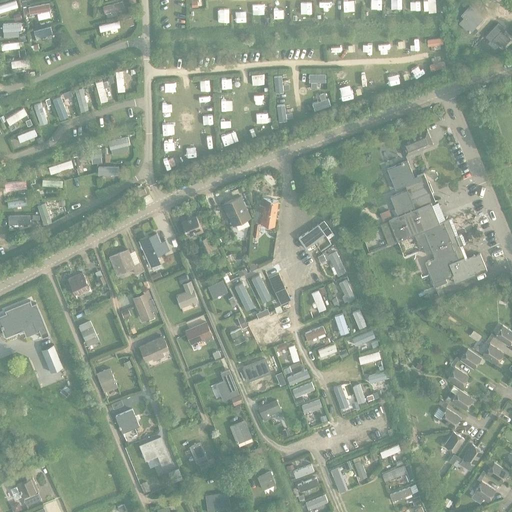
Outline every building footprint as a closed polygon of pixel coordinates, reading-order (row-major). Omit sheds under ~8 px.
[(15,0),(12,0),(0,3),(0,11),(17,6),(15,0)] [(121,0),(102,5),(104,12),(110,10),(111,14),(116,12),(115,9),(124,7),(121,0)] [(48,1),(28,5),(29,13),(32,12),(33,16),(36,15),(35,12),(50,9),(48,1)] [(461,15),(464,18),(459,23),(469,32),(482,18),(469,6),(461,15)] [(118,20),(98,24),(100,31),(109,28),(110,31),(114,30),(113,27),(119,26),(118,20)] [(20,22),(2,23),(2,31),(13,30),(13,33),(16,33),(16,30),(21,30),(20,22)] [(501,30),(503,28),(498,23),(486,36),(491,41),(492,39),(501,47),(509,38),(501,30)] [(49,25),(33,30),(35,38),(52,33),(49,25)] [(18,41),(0,43),(1,49),(13,48),(13,50),(16,50),(15,48),(19,47),(18,41)] [(28,57),(9,60),(10,67),(29,65),(28,57)] [(115,71),(117,89),(123,89),(123,86),(124,86),(124,84),(122,84),(121,77),(123,76),(123,74),(121,74),(121,70),(115,71)] [(99,98),(105,96),(100,79),(94,81),(99,98)] [(82,87),(74,89),(80,110),(88,108),(86,101),(88,100),(86,94),(84,94),(82,87)] [(58,97),(53,100),(59,116),(65,113),(61,103),(63,103),(61,99),(59,100),(58,97)] [(40,102),(33,105),(40,124),(47,121),(46,120),(48,119),(46,115),(45,115),(42,109),(44,108),(43,107),(42,107),(40,102)] [(22,108),(5,118),(9,124),(20,118),(22,121),(28,117),(22,108)] [(33,128),(16,135),(19,141),(29,137),(30,140),(34,139),(33,136),(36,135),(33,128)] [(433,144),(427,129),(399,141),(405,155),(433,144)] [(127,145),(125,138),(108,143),(110,149),(120,147),(120,149),(125,147),(125,145),(127,145)] [(101,156),(100,150),(80,152),(81,159),(101,156)] [(70,159),(48,166),(50,174),(60,170),(61,174),(70,171),(69,168),(73,167),(70,159)] [(390,197),(397,216),(414,209),(431,202),(435,201),(423,173),(413,176),(407,160),(386,169),(395,189),(404,185),(406,190),(390,197)] [(19,180),(2,183),(3,190),(13,188),(13,191),(17,190),(17,188),(20,187),(19,180)] [(223,203),(226,210),(228,209),(235,223),(238,229),(249,224),(246,218),(249,217),(239,195),(223,203)] [(24,198),(7,200),(8,207),(16,205),(17,208),(21,207),(20,205),(25,204),(24,198)] [(260,211),(259,221),(273,224),(277,200),(265,198),(262,198),(261,205),(259,205),(258,211),(260,211)] [(44,201),(36,204),(43,224),(51,221),(51,220),(54,219),(53,214),(49,215),(47,210),(51,209),(50,205),(46,206),(44,201)] [(397,241),(423,230),(439,223),(431,202),(414,209),(397,216),(388,219),(397,241)] [(379,213),(383,221),(391,217),(388,209),(379,213)] [(29,214),(8,214),(8,223),(22,223),(22,225),(27,225),(27,222),(29,222),(29,214)] [(181,221),(187,235),(195,231),(196,233),(202,230),(195,215),(181,221)] [(414,234),(419,247),(423,245),(427,254),(432,252),(434,258),(425,262),(429,272),(427,272),(433,287),(446,282),(445,278),(452,275),(455,283),(486,270),(480,253),(465,259),(464,257),(466,256),(461,244),(465,243),(461,233),(457,235),(450,219),(443,222),(443,221),(439,223),(423,230),(414,234)] [(317,224),(298,238),(306,248),(315,242),(325,235),(317,224)] [(140,242),(148,260),(150,265),(160,261),(157,254),(169,249),(165,240),(160,242),(156,233),(148,236),(149,238),(140,242)] [(199,239),(208,260),(220,255),(217,247),(211,249),(205,237),(199,239)] [(117,253),(110,256),(116,273),(132,267),(135,273),(142,270),(138,262),(133,264),(127,249),(117,253)] [(333,276),(338,274),(330,256),(325,259),(333,276)] [(159,271),(152,274),(154,279),(161,276),(159,271)] [(67,279),(74,293),(88,286),(82,272),(67,279)] [(186,273),(178,276),(180,282),(188,279),(186,273)] [(278,273),(269,278),(281,304),(290,299),(278,273)] [(217,294),(226,290),(223,283),(221,280),(213,284),(208,286),(213,296),(217,294)] [(176,295),(180,306),(194,301),(194,300),(197,299),(193,288),(190,281),(183,283),(185,291),(176,295)] [(346,284),(340,287),(348,302),(353,299),(346,284)] [(311,292),(319,311),(326,308),(318,289),(311,292)] [(144,294),(133,298),(142,320),(153,315),(147,301),(151,299),(151,297),(150,297),(149,295),(150,294),(149,292),(148,293),(147,290),(143,291),(144,294)] [(502,292),(500,299),(507,301),(509,294),(502,292)] [(233,296),(228,298),(231,306),(236,303),(234,298),(233,296)] [(8,314),(0,317),(0,322),(1,325),(2,328),(5,335),(15,331),(14,329),(32,321),(36,330),(38,329),(42,337),(49,334),(36,302),(32,304),(30,300),(4,310),(5,311),(6,310),(8,314)] [(128,308),(121,311),(124,317),(130,314),(128,308)] [(267,308),(256,313),(258,318),(269,313),(267,308)] [(359,310),(351,313),(358,329),(366,326),(359,310)] [(340,334),(349,331),(343,312),(334,315),(340,334)] [(242,315),(237,317),(242,327),(247,325),(245,321),(242,315)] [(268,319),(262,322),(270,341),(276,338),(275,335),(278,334),(276,329),(273,330),(268,319)] [(83,342),(85,346),(99,340),(90,321),(79,326),(86,341),(83,342)] [(185,330),(190,343),(203,338),(205,342),(213,339),(205,321),(185,330)] [(323,325),(304,332),(307,339),(325,331),(323,325)] [(495,335),(508,344),(511,338),(511,331),(502,325),(495,335)] [(236,343),(246,339),(241,329),(236,331),(232,332),(236,343)] [(147,343),(148,345),(140,348),(146,360),(152,357),(153,359),(163,355),(161,350),(168,347),(163,336),(147,343)] [(333,341),(316,347),(319,355),(336,348),(333,341)] [(53,344),(41,349),(51,372),(62,367),(53,344)] [(293,361),(299,359),(294,344),(288,346),(290,354),(287,356),(289,362),(293,361)] [(483,354),(496,363),(503,353),(489,344),(483,354)] [(460,359),(473,368),(480,357),(467,348),(460,359)] [(378,351),(358,356),(360,363),(380,358),(378,351)] [(265,359),(242,367),(247,380),(270,371),(265,359)] [(419,361),(415,366),(421,370),(425,364),(419,361)] [(96,372),(104,391),(117,385),(109,367),(96,372)] [(448,377),(461,386),(468,376),(454,367),(448,377)] [(216,383),(223,399),(233,395),(239,393),(228,369),(220,372),(223,380),(216,383)] [(307,369),(291,376),(293,382),(309,375),(307,369)] [(384,371),(368,375),(369,382),(386,378),(384,371)] [(281,372),(275,374),(279,385),(285,383),(281,372)] [(312,385),(310,381),(298,386),(300,390),(312,385)] [(352,386),(358,404),(364,402),(358,384),(352,386)] [(341,386),(335,388),(342,405),(348,403),(341,386)] [(452,400),(465,409),(472,398),(459,390),(452,400)] [(239,394),(231,398),(233,404),(242,401),(239,394)] [(301,395),(295,398),(297,403),(304,401),(301,395)] [(121,398),(111,402),(114,408),(123,404),(121,398)] [(318,398),(301,405),(304,411),(321,404),(318,398)] [(447,403),(444,401),(440,398),(437,402),(444,407),(447,403)] [(257,409),(262,421),(272,417),(271,414),(279,411),(278,410),(275,401),(257,409)] [(439,418),(452,427),(459,417),(446,408),(439,418)] [(115,416),(122,432),(138,425),(131,409),(115,416)] [(230,425),(236,441),(250,436),(243,420),(230,425)] [(193,424),(170,433),(179,456),(190,452),(184,437),(190,435),(192,441),(199,438),(193,424)] [(444,445),(455,451),(463,438),(453,431),(444,445)] [(160,436),(140,444),(146,459),(158,454),(162,464),(170,461),(160,436)] [(189,446),(196,462),(197,461),(198,464),(207,460),(199,442),(189,446)] [(398,444),(380,451),(382,457),(400,450),(398,444)] [(459,463),(469,470),(482,451),(472,444),(463,457),(462,459),(458,456),(456,459),(460,462),(459,463)] [(216,457),(213,458),(215,463),(222,460),(219,453),(215,455),(216,457)] [(451,456),(448,461),(452,464),(456,459),(458,456),(453,453),(451,456)] [(361,460),(354,463),(360,479),(367,476),(361,460)] [(487,473),(500,482),(507,471),(494,462),(487,473)] [(311,463),(293,471),(296,478),(314,470),(311,463)] [(404,465),(382,474),(385,481),(406,472),(404,465)] [(340,468),(333,471),(340,488),(347,485),(340,468)] [(176,469),(168,472),(173,482),(180,479),(176,469)] [(263,489),(275,484),(270,470),(268,470),(257,475),(263,489)] [(17,484),(22,497),(38,490),(32,477),(17,484)] [(316,477),(297,484),(299,491),(318,483),(316,477)] [(474,491),(488,500),(494,490),(481,481),(474,491)] [(410,486),(390,494),(392,500),(412,493),(410,486)] [(223,507),(229,506),(226,492),(221,492),(221,493),(210,494),(205,495),(208,511),(210,511),(213,511),(213,509),(223,507)] [(39,493),(24,499),(27,506),(41,499),(39,493)] [(324,494),(305,502),(308,509),(328,501),(324,494)] [(418,496),(411,499),(414,505),(420,503),(418,496)] [(447,498),(443,505),(449,508),(453,501),(447,498)] [(11,504),(14,511),(22,509),(18,501),(11,504)]
